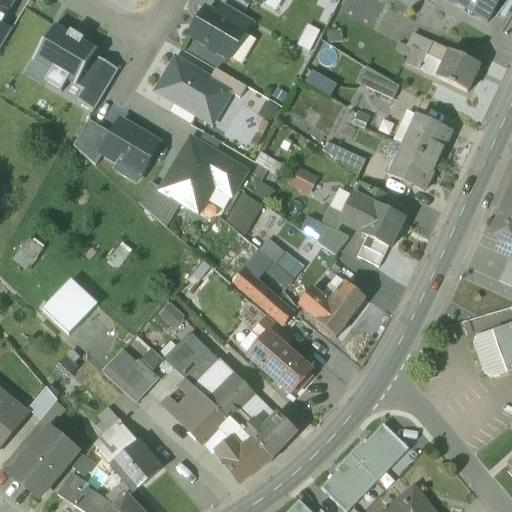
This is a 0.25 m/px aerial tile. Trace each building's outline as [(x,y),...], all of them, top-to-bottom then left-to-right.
[(15,0),(0,0),(0,26),(2,24),(15,0)] [(448,0),(487,24),(493,14),(501,0),(448,0)] [(508,0),(501,0),(493,14),(498,17),(508,0)] [(251,21),(223,4),(216,17),(244,33),(251,21)] [(216,17),(205,10),(190,36),(207,46),(208,50),(215,54),(219,53),(229,59),(244,33),(216,17)] [(2,24),(0,26),(0,50),(12,30),(2,24)] [(68,82),(76,87),(93,58),(97,52),(82,44),(84,41),(71,34),(69,36),(54,27),(33,62),(51,72),(45,82),(62,92),(68,82)] [(432,43),(413,35),(406,49),(411,50),(411,49),(426,56),(432,43)] [(481,65),(432,43),(426,56),(420,70),(468,92),(481,65)] [(426,56),(411,49),(411,50),(405,63),(420,70),(426,56)] [(117,71),(93,58),(76,87),(75,89),(83,93),(77,102),(93,112),(117,71)] [(209,80),(175,60),(156,92),(198,117),(221,109),(230,94),(231,93),(209,80)] [(21,74),(38,81),(43,70),(26,63),(21,74)] [(377,75),(366,68),(359,85),(370,90),(377,75)] [(246,88),(215,70),(209,80),(231,93),(230,94),(240,99),(246,88)] [(400,88),(377,75),(370,90),(394,100),(400,88)] [(346,100),(322,87),(314,103),(338,115),(346,100)] [(451,132),(416,117),(403,147),(437,163),(451,132)] [(112,135),(88,121),(73,147),(95,167),(102,156),(101,155),(112,135)] [(159,144),(121,122),(112,135),(101,155),(102,156),(139,177),(159,144)] [(246,173),(191,140),(161,191),(181,203),(180,204),(198,215),(214,187),(231,197),(246,173)] [(437,163),(403,147),(390,176),(424,192),(437,163)] [(365,160),(342,150),(337,161),(358,176),(365,160)] [(309,194),(316,175),(293,167),(286,187),(309,194)] [(161,191),(151,184),(139,205),(166,228),(180,204),(181,203),(161,191)] [(511,185),(501,210),(511,215),(511,185)] [(385,198),(362,186),(359,192),(356,198),(374,207),(379,209),(385,198)] [(272,195),(260,187),(251,201),(264,209),(272,195)] [(374,207),(356,198),(359,192),(357,191),(341,223),(361,234),(361,233),(374,207)] [(258,209),(240,199),(227,223),(245,233),(258,209)] [(379,209),(374,207),(361,233),(391,248),(404,222),(379,209)] [(511,215),(501,210),(488,237),(499,242),(495,251),(509,259),(511,259),(511,215)] [(348,239),(307,219),(301,232),(317,244),(335,257),(348,239)] [(258,252),(237,234),(232,240),(240,247),(219,273),(232,283),(239,275),(234,270),(244,260),(248,263),(252,260),(258,252)] [(281,253),(267,241),(258,252),(272,263),(281,253)] [(12,260),(24,270),(40,252),(28,242),(12,260)] [(335,257),(317,244),(307,257),(326,270),(335,257)] [(129,256),(118,247),(106,261),(116,270),(129,256)] [(272,263),(258,252),(252,260),(266,271),(272,263)] [(292,263),(281,253),(272,263),(284,273),(292,263)] [(345,283),(329,305),(311,290),(326,270),(307,257),(292,279),(294,281),(293,282),(307,294),(299,307),(315,320),(314,321),(335,339),(365,300),(345,283)] [(511,259),(509,259),(498,282),(511,287),(511,259)] [(277,300),(257,281),(266,271),(252,260),(248,263),(244,260),(234,270),(239,275),(232,283),(283,327),(294,315),(293,314),(277,300)] [(68,282),(42,312),(69,337),(96,307),(68,282)] [(293,282),(283,293),(296,311),(299,307),(307,294),(293,282)] [(296,311),(283,293),(277,300),(293,314),(296,311)] [(179,312),(170,304),(158,318),(167,326),(179,312)] [(293,340),(267,318),(253,334),(262,343),(268,336),(284,350),(293,340)] [(467,323),(446,328),(448,338),(469,334),(467,323)] [(511,324),(492,332),(507,374),(511,372),(511,324)] [(507,374),(492,332),(476,338),(473,346),(483,376),(492,379),(507,374)] [(253,334),(240,348),(250,356),(262,343),(253,334)] [(284,350),(268,336),(262,343),(250,356),(249,358),(260,368),(262,370),(291,395),(294,392),(308,376),(310,373),(284,350)] [(136,338),(123,350),(135,362),(147,350),(136,338)] [(121,353),(102,374),(116,387),(129,374),(136,366),(121,353)] [(78,372),(64,361),(51,376),(65,388),(78,372)] [(254,395),(217,363),(193,388),(208,402),(229,421),(238,412),(254,395)] [(155,384),(136,366),(129,374),(146,389),(137,399),(139,402),(155,384)] [(129,374),(116,387),(136,405),(139,402),(137,399),(146,389),(129,374)] [(308,376),(294,392),(296,394),(310,378),(308,376)] [(208,402),(193,388),(170,412),(184,426),(201,409),(208,402)] [(46,389),(27,411),(40,422),(57,402),(46,389)] [(0,447),(27,415),(0,393),(0,447)] [(229,421),(208,402),(201,409),(211,418),(210,419),(220,429),(229,421)] [(211,418),(201,409),(184,426),(204,446),(220,430),(220,429),(210,419),(211,418)] [(120,423),(108,410),(98,418),(103,424),(97,429),(104,436),(120,423)] [(277,414),(261,428),(253,422),(250,424),(238,412),(229,420),(251,441),(272,461),(297,434),(277,414)] [(251,441),(229,420),(229,421),(220,429),(220,430),(232,441),(234,439),(240,449),(251,441)] [(138,444),(120,423),(104,436),(100,439),(94,446),(112,466),(138,444)] [(348,455),(378,484),(409,452),(381,426),(365,442),(363,440),(348,455)] [(49,431),(11,477),(39,500),(77,454),(49,431)] [(251,441),(240,449),(234,439),(232,441),(215,453),(240,486),(272,461),(251,441)] [(138,444),(112,466),(125,482),(134,492),(159,470),(138,444)] [(342,511),(350,511),(378,484),(348,455),(334,470),(336,472),(319,489),(342,511)] [(81,511),(98,495),(72,476),(57,497),(80,511),(81,511)] [(125,482),(105,500),(115,507),(109,511),(138,511),(126,498),(134,492),(125,482)] [(432,511),(414,489),(385,511),(432,511)] [(105,500),(98,495),(81,511),(109,511),(115,507),(105,500)] [(288,511),(310,511),(299,501),(288,511)]
